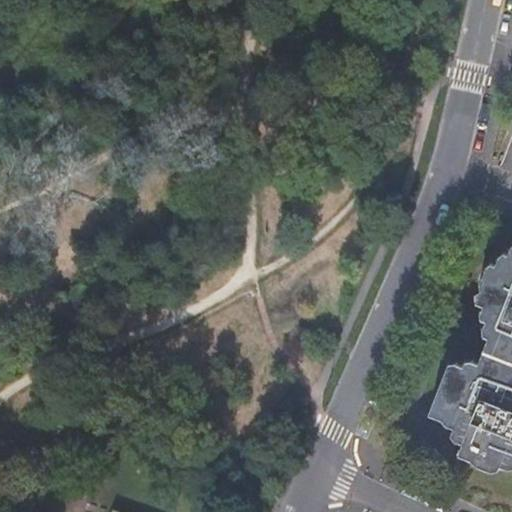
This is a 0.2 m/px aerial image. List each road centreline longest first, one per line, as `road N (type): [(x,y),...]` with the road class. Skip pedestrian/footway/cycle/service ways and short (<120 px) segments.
road 1 (residential): [(316,474),(449,163)]
road 2 (residential): [(449,163),(488,0)]
